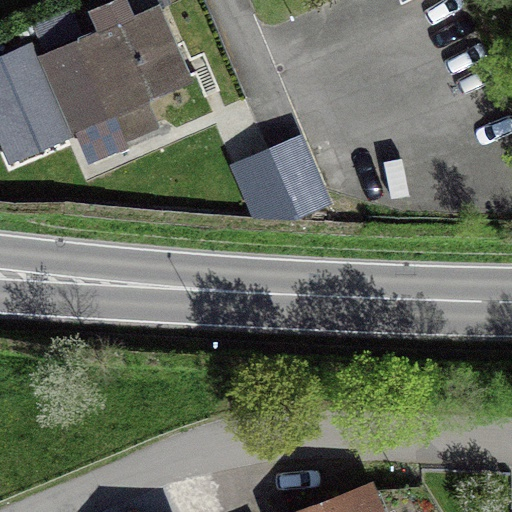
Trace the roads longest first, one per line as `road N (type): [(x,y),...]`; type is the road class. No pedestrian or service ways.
road 1 (primary): [(0,282),(119,296),(511,314)]
road 2 (residential): [(511,441),(270,436),(165,462),(47,511)]
road 3 (residential): [(279,127),(226,0)]
